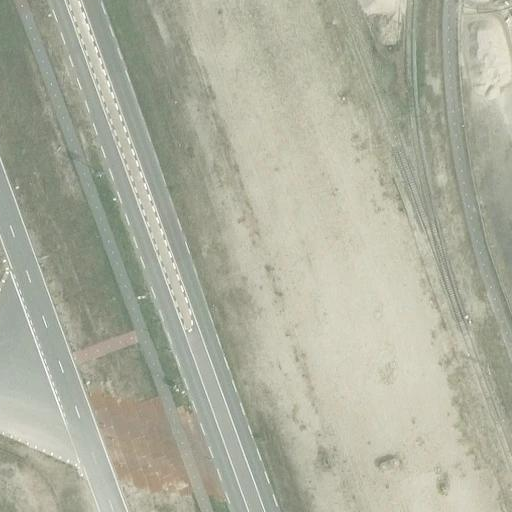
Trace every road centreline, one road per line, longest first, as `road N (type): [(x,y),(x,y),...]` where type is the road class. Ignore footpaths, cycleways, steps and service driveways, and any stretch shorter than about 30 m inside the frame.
road 1 (secondary): [(54,0),(171,328),(212,395)]
road 2 (secondary): [(212,395),(202,317),(89,0)]
road 3 (unclassified): [(87,441),(70,421),(52,417),(10,432),(10,471),(47,511)]
road 4 (secondary): [(254,511),(212,395)]
